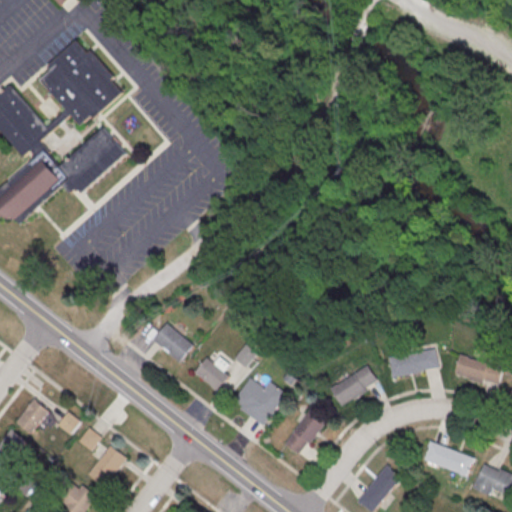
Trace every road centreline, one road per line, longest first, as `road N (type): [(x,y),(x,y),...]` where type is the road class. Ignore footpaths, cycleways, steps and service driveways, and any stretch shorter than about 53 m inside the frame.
road 1 (tertiary): [(286,511),(0,286)]
road 2 (residential): [(511,436),(447,411),(403,413),(364,435),(301,511)]
road 3 (residential): [(82,352),(119,308),(219,238)]
